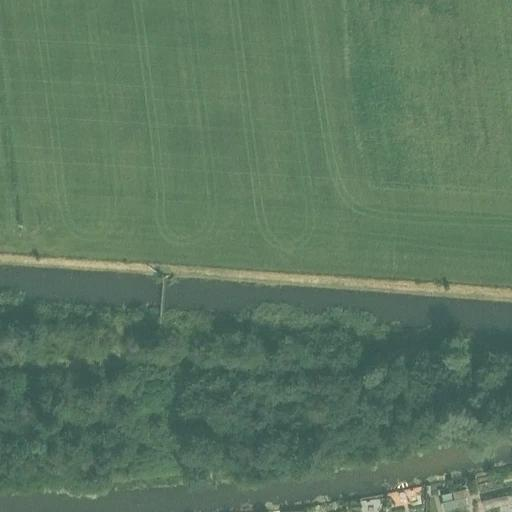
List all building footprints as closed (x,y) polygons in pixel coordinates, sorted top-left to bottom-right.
[(453,491),(455,498),(467,495),(466,488),(453,491)] [(442,494),(444,501),(453,498),(451,492),(442,494)] [(497,506),(509,503),(507,495),(495,498),(497,506)] [(456,508),(469,505),(467,497),(454,500),(456,508)] [(485,509),(497,506),(495,498),(483,501),(485,509)] [(444,511),(456,508),(454,500),(442,503),(444,511)]
